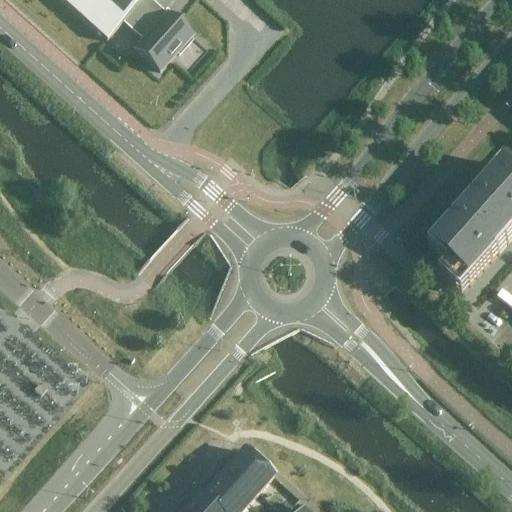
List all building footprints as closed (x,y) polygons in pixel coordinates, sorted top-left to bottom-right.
[(143,0),(57,0),(106,43),(122,25),(142,2),(143,0)] [(162,20),(142,2),(122,25),(142,43),(134,52),(159,74),(176,54),(178,56),(190,43),(188,41),(191,38),(166,16),(162,20)] [(440,277),(459,294),(495,253),(498,256),(511,241),(511,175),(508,172),(500,180),(495,176),(437,241),(442,246),(435,254),(449,267),(440,277)] [(32,391),(40,398),(46,391),(38,385),(32,391)] [(273,480),(243,453),(227,470),(258,497),(273,480)] [(258,497),(227,470),(215,484),(245,511),(258,497)] [(244,511),(245,511),(215,484),(202,499),(199,496),(198,497),(215,511),(244,511)] [(215,511),(198,497),(184,511),(215,511)]
